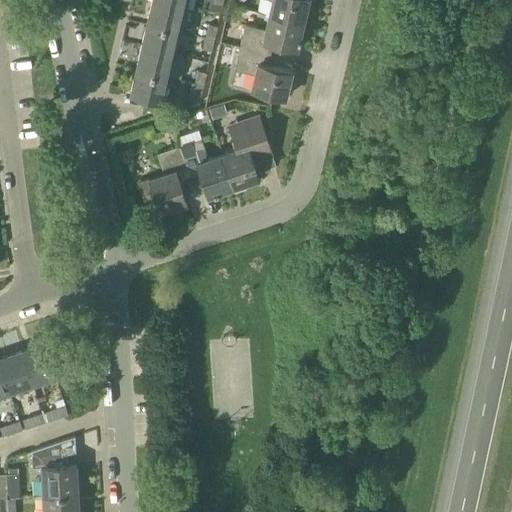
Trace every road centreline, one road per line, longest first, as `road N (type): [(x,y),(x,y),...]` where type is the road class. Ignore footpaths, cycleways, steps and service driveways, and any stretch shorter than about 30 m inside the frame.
road 1 (residential): [(108,270),(282,213),(295,200),(347,0)]
road 2 (residential): [(108,270),(51,0)]
road 3 (trunk): [(511,272),(461,511)]
road 4 (residential): [(128,511),(108,270)]
road 5 (residential): [(30,295),(3,92)]
